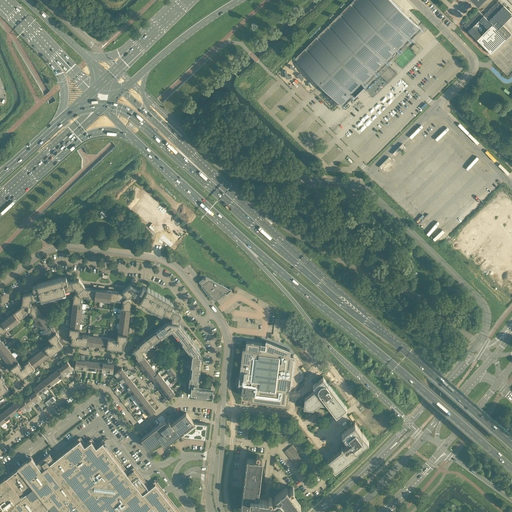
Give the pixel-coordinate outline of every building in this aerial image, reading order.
[(338,102),(340,104),(349,95),(352,92),(361,83),(363,81),(372,72),(374,70),(383,61),(386,59),(395,50),(397,47),(406,38),(408,36),(417,27),(418,27),(391,0),(358,0),(354,4),(352,7),(343,16),(341,18),(332,27),(329,29),(320,38),(318,40),(309,49),(307,52),(298,60),(297,61),(320,84),(326,90),(338,102)] [(511,33),(502,24),(511,14),(498,0),(483,15),(478,10),(463,25),(467,29),(491,53),(511,33)] [(447,231),(443,226),(438,231),(436,228),(430,233),(435,238),(437,237),(439,239),(447,231)] [(385,253),(386,252),(391,248),(389,245),(384,250),(382,251),(385,253)] [(394,251),(390,255),(387,257),(390,260),(392,257),(396,254),(394,251)] [(74,277),(70,278),(73,288),(74,288),(77,292),(76,293),(79,298),(81,298),(81,296),(83,295),(90,296),(91,288),(90,288),(85,287),(84,287),(85,286),(82,282),(77,276),(74,277)] [(232,290),(205,276),(203,278),(199,281),(202,285),(212,298),(213,300),(215,300),(216,300),(225,293),(226,294),(232,290)] [(33,288),(30,289),(33,299),(35,299),(37,298),(37,300),(48,297),(70,291),(69,289),(71,289),(73,288),(70,278),(67,279),(66,277),(62,278),(62,277),(48,281),(37,284),(37,285),(33,286),(33,288)] [(116,291),(115,299),(116,299),(123,300),(124,301),(123,303),(125,303),(130,300),(129,298),(133,295),(134,296),(138,289),(139,286),(135,284),(133,283),(126,288),(123,291),(122,292),(117,291),(116,291)] [(138,289),(134,296),(136,297),(137,297),(136,299),(166,315),(167,314),(168,315),(170,316),(174,309),(172,308),(173,307),(172,306),(173,303),(169,301),(170,300),(147,287),(147,288),(143,286),(142,288),(141,289),(140,288),(139,290),(138,289)] [(31,304),(32,300),(33,299),(30,289),(26,290),(23,291),(22,298),(22,304),(23,304),(23,305),(18,309),(23,314),(28,310),(30,310),(31,312),(32,311),(33,305),(31,305),(31,304)] [(74,294),(73,302),(80,303),(81,303),(81,298),(79,298),(76,293),(74,294)] [(131,302),(130,300),(125,303),(123,303),(123,308),(130,309),(131,302)] [(34,316),(40,311),(35,305),(33,305),(32,311),(31,312),(34,316)] [(140,341),(138,342),(145,350),(149,347),(149,346),(157,339),(157,340),(162,337),(161,335),(165,333),(166,334),(170,330),(171,331),(171,330),(172,329),(179,338),(180,337),(183,341),(182,342),(189,351),(190,350),(193,354),(192,355),(191,366),(192,366),(192,371),(190,371),(190,373),(190,374),(189,383),(189,385),(191,385),(190,393),(196,394),(196,395),(207,397),(207,395),(212,396),(213,389),(204,388),(205,386),(200,386),(200,387),(194,387),(195,385),(197,385),(198,380),(199,381),(200,372),(199,372),(200,364),(201,364),(202,362),(200,361),(201,356),(199,356),(198,351),(199,350),(193,343),(195,342),(192,339),(191,340),(186,333),(187,332),(182,325),(180,326),(179,324),(179,323),(180,323),(180,319),(181,310),(179,309),(175,307),(174,309),(170,316),(171,317),(170,321),(170,322),(168,321),(165,323),(164,322),(163,323),(164,325),(157,330),(156,329),(154,330),(155,331),(141,342),(140,341)] [(18,309),(14,312),(20,319),(24,316),(23,314),(18,309)] [(36,321),(43,315),(40,311),(34,316),(33,317),(36,321)] [(14,312),(10,315),(16,322),(20,319),(14,312)] [(12,325),(16,322),(10,315),(6,318),(12,325)] [(36,321),(34,323),(37,327),(39,325),(47,319),(43,315),(36,321)] [(8,329),(12,325),(6,318),(2,321),(8,329)] [(50,323),(47,319),(39,325),(42,329),(50,323)] [(79,330),(80,323),(70,322),(70,329),(79,330)] [(42,329),(45,333),(53,327),(50,323),(42,329)] [(57,333),(53,327),(45,333),(50,339),(57,333)] [(71,343),(87,345),(88,335),(82,334),(82,336),(77,335),(77,336),(76,336),(76,334),(79,334),(79,330),(70,329),(68,341),(71,342),(71,343)] [(62,344),(65,342),(57,333),(50,339),(52,341),(54,340),(56,341),(54,342),(50,345),(49,344),(45,347),(50,355),(63,345),(62,344)] [(126,348),(127,336),(118,335),(117,339),(120,339),(120,341),(118,341),(118,340),(113,340),(114,338),(108,337),(107,347),(122,349),(122,348),(126,348)] [(242,348),(238,384),(242,385),(241,392),(243,392),(244,394),(244,396),(251,397),(251,401),(287,405),(288,397),(289,398),(289,395),(288,395),(289,390),(289,387),(289,385),(290,385),(294,355),(293,355),(293,352),(290,352),(290,348),(279,346),(267,341),(266,344),(261,344),(261,343),(254,342),(254,341),(251,341),(251,342),(246,341),(245,348),(242,348)] [(9,349),(6,345),(0,349),(0,353),(1,355),(9,349)] [(139,359),(144,356),(147,353),(146,351),(144,352),(139,345),(133,350),(137,354),(136,355),(139,359)] [(47,358),(50,355),(45,347),(41,350),(47,358)] [(12,353),(9,349),(1,355),(4,359),(12,353)] [(43,361),(47,358),(41,350),(37,353),(43,361)] [(8,363),(15,357),(12,353),(4,359),(8,363)] [(43,361),(37,353),(33,356),(39,364),(43,361)] [(35,367),(39,364),(33,356),(29,360),(35,367)] [(140,366),(147,360),(144,356),(139,359),(136,361),(140,366)] [(19,362),(15,357),(8,363),(11,367),(18,362),(19,362)] [(76,359),(75,368),(79,368),(83,369),(86,369),(87,360),(80,359),(79,359),(78,359),(76,359)] [(18,362),(11,367),(12,369),(19,378),(22,376),(22,377),(35,367),(29,360),(24,363),(25,364),(21,367),(22,368),(21,369),(19,367),(22,365),(19,362),(18,362)] [(60,361),(58,362),(60,365),(61,366),(59,368),(64,375),(73,368),(67,361),(66,362),(65,363),(64,362),(63,360),(61,361),(63,363),(62,364),(60,361)] [(143,370),(150,365),(147,360),(140,366),(143,370)] [(103,362),(102,371),(109,372),(113,372),(114,363),(112,363),(110,363),(103,362)] [(143,370),(147,375),(154,369),(150,365),(143,370)] [(122,367),(115,373),(121,382),(128,376),(123,369),(122,367)] [(59,368),(54,371),(60,378),(64,375),(59,368)] [(157,373),(154,369),(147,375),(150,379),(151,378),(157,373)] [(54,371),(50,374),(56,381),(60,378),(54,371)] [(155,382),(162,377),(158,372),(157,373),(151,378),(155,382)] [(0,394),(8,388),(8,387),(10,385),(2,374),(0,375),(0,383),(1,384),(0,385),(0,394)] [(48,376),(46,378),(51,385),(56,381),(50,374),(48,376)] [(128,376),(121,382),(125,386),(132,380),(128,376)] [(158,386),(165,381),(162,377),(155,382),(158,386)] [(304,402),(303,407),(313,408),(320,403),(323,400),(324,399),(325,401),(327,403),(333,411),(333,412),(334,412),(336,415),(339,413),(340,412),(342,410),(347,407),(346,407),(331,387),(329,384),(326,381),(326,380),(325,379),(323,377),(321,378),(318,380),(317,381),(315,383),(314,383),(312,385),(315,388),(316,389),(305,398),(304,400),(304,402)] [(46,378),(42,381),(47,388),(48,388),(51,385),(46,378)] [(132,380),(125,386),(128,390),(135,385),(132,380)] [(42,381),(37,385),(43,392),(47,388),(42,381)] [(158,386),(161,391),(168,385),(165,381),(158,386)] [(33,388),(35,391),(35,390),(39,395),(43,392),(37,385),(33,388)] [(135,385),(128,390),(132,394),(139,389),(135,385)] [(165,395),(172,389),(168,385),(161,391),(165,395)] [(139,389),(132,394),(135,399),(142,393),(139,389)] [(168,399),(171,396),(175,394),(172,389),(165,395),(168,399)] [(19,403),(18,404),(22,408),(21,408),(24,411),(24,410),(32,404),(34,403),(40,398),(41,397),(39,395),(35,390),(35,391),(33,392),(27,397),(26,398),(25,399),(19,403)] [(142,393),(135,399),(138,403),(145,397),(142,393)] [(145,397),(138,403),(142,407),(149,402),(145,397)] [(16,401),(12,405),(17,411),(21,408),(22,408),(18,404),(16,401)] [(149,402),(142,407),(145,411),(152,406),(149,402)] [(17,411),(12,405),(8,408),(13,415),(17,411)] [(152,406),(145,411),(148,416),(155,410),(152,406)] [(336,415),(333,417),(343,431),(344,430),(345,430),(347,428),(355,422),(355,423),(358,420),(347,406),(346,407),(347,407),(342,410),(340,412),(339,413),(336,415)] [(8,408),(3,411),(9,418),(13,415),(8,408)] [(9,418),(3,411),(0,413),(0,415),(5,422),(9,418)] [(165,420),(164,421),(141,438),(141,439),(149,448),(160,439),(164,444),(165,445),(176,436),(205,439),(207,423),(193,422),(187,413),(186,412),(171,424),(170,422),(169,421),(167,423),(165,420)] [(333,456),(327,461),(332,467),(335,471),(358,453),(359,447),(368,440),(362,432),(361,430),(355,423),(355,422),(347,428),(345,430),(344,430),(343,431),(341,432),(344,435),(344,436),(346,438),(348,441),(345,443),(344,444),(345,446),(341,450),(333,456)] [(0,511),(146,511),(152,508),(155,511),(177,511),(163,493),(155,484),(149,489),(147,487),(134,470),(127,475),(102,443),(101,444),(96,448),(91,441),(85,446),(80,440),(54,460),(54,459),(53,458),(50,454),(49,453),(48,454),(42,459),(38,462),(36,463),(31,457),(27,460),(17,467),(18,468),(6,477),(5,476),(5,477),(2,479),(0,480),(0,511)] [(284,450),(295,465),(303,460),(292,445),(284,450)] [(259,496),(258,496),(259,490),(259,488),(260,483),(260,481),(261,476),(261,474),(262,469),(262,467),(263,462),(263,460),(262,460),(259,459),(259,458),(260,458),(260,455),(259,455),(257,454),(257,455),(256,455),(256,458),(256,459),(254,459),(249,458),(247,458),(246,460),(247,460),(246,465),(246,467),(245,472),(245,474),(244,479),(244,481),(243,487),(243,486),(243,488),(242,494),(242,495),(242,501),(241,503),(241,508),(240,509),(241,510),(242,510),(248,511),(249,511),(255,511),(256,511),(257,511),(257,510),(257,505),(258,505),(258,503),(260,503),(260,505),(261,505),(261,506),(263,506),(263,508),(263,509),(265,511),(267,509),(271,510),(271,504),(273,504),(274,506),(273,507),(274,508),(276,511),(292,511),(299,506),(300,506),(301,505),(300,504),(296,500),(292,494),(291,492),(292,492),(294,490),(294,489),(293,487),(292,487),(289,489),(290,489),(289,490),(287,487),(286,487),(285,488),(275,496),(274,496),(274,497),(275,498),(273,499),(272,499),(272,497),(271,497),(271,496),(269,496),(269,494),(269,493),(265,493),(265,496),(261,495),(261,498),(258,498),(259,496)]
